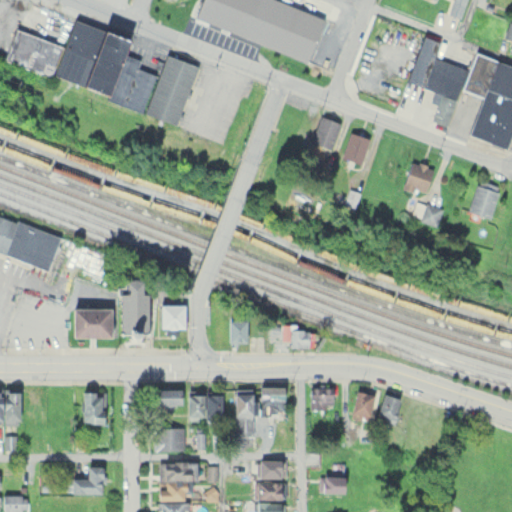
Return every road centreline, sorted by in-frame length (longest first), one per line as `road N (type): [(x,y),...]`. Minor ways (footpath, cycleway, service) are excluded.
road 1 (secondary): [(511,416),(362,371),(0,363)]
road 2 (residential): [(511,173),(332,100),(280,88),(108,0)]
road 3 (residential): [(200,298),(254,161)]
road 4 (residential): [(301,511),(300,365)]
road 5 (residential): [(129,511),(127,366)]
